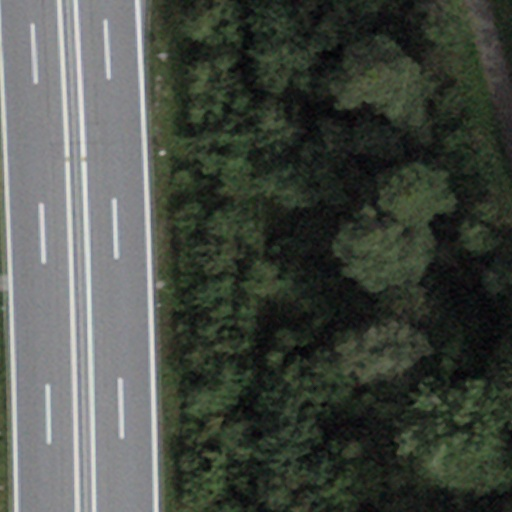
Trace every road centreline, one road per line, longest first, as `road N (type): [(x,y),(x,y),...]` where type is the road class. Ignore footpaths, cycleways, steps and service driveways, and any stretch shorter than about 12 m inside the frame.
road 1 (trunk): [(29,0),(49,511)]
road 2 (trunk): [(122,511),(104,0)]
